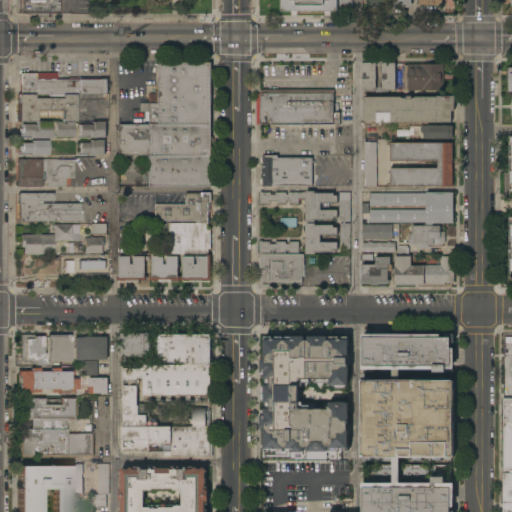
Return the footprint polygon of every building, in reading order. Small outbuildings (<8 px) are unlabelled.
[(14,13),(14,0),(60,0),(60,13),(51,13),(51,17),(27,16),(27,13),(14,13)] [(351,0),(352,6),(337,6),(337,11),(281,11),(281,0),(351,0)] [(392,0),(411,0),(411,8),(392,8),(392,0)] [(362,63),(376,63),(376,62),(382,61),(382,63),(395,63),(395,90),(382,90),(382,92),(375,92),(375,90),(362,90),(362,63)] [(149,121),(145,121),(145,111),(140,111),(140,103),(149,103),(149,94),(159,94),(159,62),(211,62),(211,125),(149,125),(149,121)] [(443,92),(407,92),(407,90),(403,90),(403,65),(407,65),(407,64),(443,64),(443,92)] [(16,84),(16,73),(25,73),(25,72),(29,72),(56,72),(56,79),(107,79),(107,93),(75,94),(51,93),(33,94),(20,94),(20,84),(16,84)] [(334,90),(334,112),(340,112),(340,124),(256,124),(256,94),(260,94),(260,90),(334,90)] [(75,94),(75,100),(77,100),(77,113),(75,113),(75,121),(74,121),(62,121),(61,109),(36,110),(36,121),(35,121),(17,121),(17,94),(20,94),(33,94),(33,98),(51,97),(51,93),(75,94)] [(364,122),(364,97),(400,97),(402,98),(406,98),(406,95),(411,96),(411,98),(414,98),(415,97),(437,97),(437,96),(441,96),(454,96),(454,110),(451,110),(451,122),(364,122)] [(36,121),(50,121),(50,137),(27,137),(27,135),(21,135),(21,132),(20,132),(20,128),(21,128),(21,124),(35,124),(35,121),(36,121)] [(74,136),(55,137),(55,121),(62,121),(74,121),(74,136)] [(106,121),(106,137),(86,137),(86,135),(78,135),(78,124),(91,124),(91,121),(106,121)] [(119,155),(119,125),(149,125),(211,125),(211,155),(150,155),(119,155)] [(421,138),(421,135),(413,135),(413,125),(453,125),(453,138),(421,138)] [(105,139),(105,154),(87,154),(87,152),(79,152),(79,142),(89,142),(89,139),(105,139)] [(47,140),(47,148),(48,148),(48,151),(47,151),(47,154),(28,155),(28,152),(21,152),(21,150),(20,150),(20,145),(21,145),(21,143),(31,143),(31,140),(47,140)] [(364,142),(376,142),(376,186),(364,186),(364,142)] [(390,168),(438,168),(438,160),(390,160),(390,143),(452,143),(453,186),(390,186),(390,168)] [(211,155),(211,186),(150,186),(150,155),(211,155)] [(312,158),(312,186),(262,186),(262,184),(261,184),(261,179),(262,179),(262,163),(261,163),(261,158),(262,158),(262,155),(278,155),(278,158),(312,158)] [(73,159),(73,177),(66,177),(66,185),(64,185),(64,186),(46,186),(46,182),(41,182),(41,186),(16,186),(16,159),(73,159)] [(305,223),(315,223),(315,225),(341,225),(341,221),(339,221),(339,220),(315,220),(315,222),(305,222),(305,198),(298,198),(298,204),(289,204),(288,201),(286,201),(286,204),(276,204),(276,201),(270,201),(270,203),(262,203),(262,205),(259,205),(259,192),(262,192),(262,193),(270,193),(270,195),(275,195),(275,192),(286,192),(286,195),(288,195),(288,193),(305,192),(305,191),(315,191),(315,192),(350,192),(350,221),(345,221),(345,223),(350,223),(350,253),(340,254),(340,252),(315,252),(315,254),(305,254),(305,223)] [(79,203),(79,210),(82,210),(82,221),(22,221),(22,219),(19,219),(19,203),(18,203),(18,193),(53,193),(53,200),(41,200),(41,202),(39,202),(39,200),(38,200),(38,203),(79,203)] [(196,223),(196,220),(155,220),(155,204),(186,204),(186,193),(211,193),(211,202),(208,202),(208,203),(210,203),(210,211),(208,211),(208,223),(196,223)] [(369,222),(369,210),(426,211),(426,206),(369,206),(369,193),(453,193),(453,223),(369,222)] [(106,223),(106,234),(91,234),(91,223),(106,223)] [(208,228),(210,228),(210,249),(208,249),(208,253),(170,254),(170,232),(168,232),(168,225),(170,225),(170,223),(196,223),(208,223),(208,228)] [(53,224),(77,224),(77,233),(78,233),(78,240),(53,240),(53,224)] [(392,224),(392,239),(385,239),(382,239),(373,239),(369,239),(362,239),(362,224),(392,224)] [(409,233),(412,233),(412,225),(440,225),(440,231),(445,231),(445,243),(440,243),(440,245),(429,245),(429,248),(418,248),(418,245),(408,245),(409,233)] [(52,234),(52,240),(53,240),(53,249),(52,249),(52,254),(25,254),(25,253),(22,253),(22,247),(20,247),(20,234),(52,234)] [(84,253),(84,237),(88,237),(88,236),(92,236),(91,237),(104,237),(104,246),(103,246),(102,253),(84,253)] [(259,241),(262,241),(270,241),(270,244),(275,244),(275,241),(286,241),(286,244),(288,244),(288,241),(298,241),(298,253),(288,253),(288,250),(286,250),(286,253),(275,253),(275,250),(270,250),(270,253),(259,253),(259,241)] [(395,242),(395,252),(363,252),(363,243),(395,242)] [(129,256),(129,254),(134,254),(134,256),(149,256),(149,261),(145,261),(145,276),(147,276),(147,280),(138,280),(138,281),(125,281),(125,280),(117,280),(117,276),(118,276),(118,256),(129,256)] [(211,280),(202,280),(202,281),(189,281),(189,280),(180,280),(180,276),(183,276),(183,256),(194,256),(194,264),(197,264),(197,256),(206,256),(206,254),(210,254),(211,280)] [(269,285),(269,287),(258,287),(258,269),(260,269),(260,254),(304,254),(304,265),(304,277),(302,277),(302,283),(300,285),(269,285)] [(375,254),(375,257),(390,257),(390,265),(392,265),(392,271),(388,271),(388,284),(380,284),(378,285),(372,285),(370,284),(361,284),(361,280),(362,280),(362,254),(375,254)] [(163,256),(163,264),(166,264),(166,256),(178,256),(178,276),(180,276),(180,280),(171,280),(171,281),(159,281),(159,280),(150,280),(150,276),(151,276),(152,256),(163,256)] [(411,256),(411,265),(440,265),(440,256),(454,256),(454,282),(445,282),(445,284),(394,284),(394,256),(411,256)] [(63,273),(64,260),(73,261),(72,273),(63,273)] [(106,261),(106,270),(78,269),(79,261),(106,261)] [(150,357),(120,357),(120,333),(150,333),(150,357)] [(42,352),(45,353),(44,365),(34,365),(34,360),(19,360),(19,334),(32,334),(32,336),(42,336),(42,352)] [(46,334),(70,334),(70,355),(72,355),(72,365),(70,365),(70,361),(68,361),(68,362),(58,363),(58,361),(46,361),(46,334)] [(182,365),(182,362),(158,362),(158,334),(210,334),(210,365),(182,365)] [(440,334),(440,337),(446,337),(446,334),(454,334),(454,342),(451,342),(451,348),(454,348),(454,369),(447,369),(447,372),(433,372),(433,369),(400,369),(400,380),(413,380),(413,377),(422,377),(422,380),(455,380),(455,412),(461,412),(461,423),(454,423),(454,457),(443,457),(442,460),(433,460),(433,459),(423,458),(423,460),(413,460),(413,458),(399,458),(399,484),(432,484),(432,477),(446,477),(446,484),(454,484),(453,507),(451,507),(451,511),(454,511),(363,511),(363,483),(393,483),(393,457),(372,457),(372,460),(362,460),(363,377),(372,377),(372,380),(393,380),(393,369),(362,369),(362,334),(440,334)] [(74,337),(83,337),(83,335),(101,335),(101,337),(108,337),(108,360),(73,360),(74,337)] [(330,385),(330,382),(314,382),(314,379),(310,379),(310,382),(302,382),(302,405),(310,405),(310,409),(315,409),(315,408),(323,408),(323,409),(328,409),(328,406),(329,406),(330,402),(348,402),(348,414),(349,414),(349,424),(348,424),(348,451),(329,451),(329,447),(327,447),(327,451),(308,451),(308,447),(303,447),(303,452),(286,451),(286,448),(283,448),(283,452),(265,451),(265,430),(265,428),(261,428),(262,410),(265,410),(265,408),(266,408),(266,402),(265,402),(265,400),(261,400),(261,387),(265,387),(265,385),(266,385),(266,379),(265,379),(265,377),(261,377),(261,360),(265,360),(265,336),(283,336),(283,340),(286,340),(286,336),(304,336),(304,340),(309,340),(309,336),(327,336),(327,340),(330,340),(330,336),(349,337),(349,374),(348,374),(348,385),(330,385)] [(511,337),(511,336),(503,336),(503,356),(511,355),(511,337)] [(98,361),(98,375),(83,375),(83,361),(98,361)] [(210,396),(209,396),(210,402),(207,402),(207,400),(200,400),(200,401),(195,401),(195,396),(190,396),(190,401),(185,401),(185,396),(181,396),(181,401),(175,401),(175,396),(171,396),(171,401),(166,401),(166,395),(143,395),(143,378),(137,378),(137,403),(146,403),(146,411),(150,411),(150,416),(158,427),(193,427),(193,416),(192,416),(192,408),(206,408),(206,410),(210,410),(210,420),(209,420),(209,426),(209,441),(212,441),(212,456),(171,457),(171,455),(164,456),(164,452),(121,452),(121,440),(121,427),(124,427),(123,365),(182,365),(210,365),(210,396)] [(19,375),(16,375),(16,371),(17,371),(17,369),(23,369),(23,370),(30,370),(30,367),(38,367),(38,371),(50,371),(50,367),(58,367),(58,371),(72,371),(72,374),(69,374),(69,378),(77,378),(77,389),(72,389),(72,391),(68,391),(68,388),(58,388),(58,392),(49,392),(49,388),(38,388),(38,392),(26,392),(26,389),(19,389),(19,375)] [(108,378),(108,393),(89,393),(89,386),(89,378),(108,378)] [(22,397),(43,397),(43,403),(58,403),(58,397),(73,397),(73,419),(64,419),(64,428),(66,428),(66,432),(94,432),(94,458),(18,457),(19,428),(29,428),(29,419),(22,419),(22,397)] [(511,511),(503,511),(503,398),(511,398),(511,511)] [(98,463),(109,463),(109,494),(98,494),(98,463)] [(82,479),(83,479),(83,494),(71,494),(71,464),(82,464),(82,479)] [(17,511),(17,466),(68,466),(68,482),(70,482),(70,488),(68,488),(68,493),(70,493),(70,511),(17,511)] [(121,511),(121,501),(120,501),(120,490),(122,490),(122,484),(120,484),(120,477),(121,477),(121,473),(119,471),(123,467),(125,469),(129,469),(129,467),(133,467),(135,467),(140,467),(142,467),(142,469),(146,469),(146,468),(148,467),(156,467),(156,468),(170,468),(170,467),(179,467),(180,468),(180,469),(185,469),(185,467),(193,467),(194,468),(197,467),(197,469),(201,469),(203,467),(207,471),(205,473),(205,478),(206,478),(206,484),(205,484),(205,486),(208,486),(208,501),(207,501),(207,504),(205,504),(205,509),(207,509),(207,511),(121,511)] [(95,495),(106,494),(106,507),(95,507),(95,495)]
